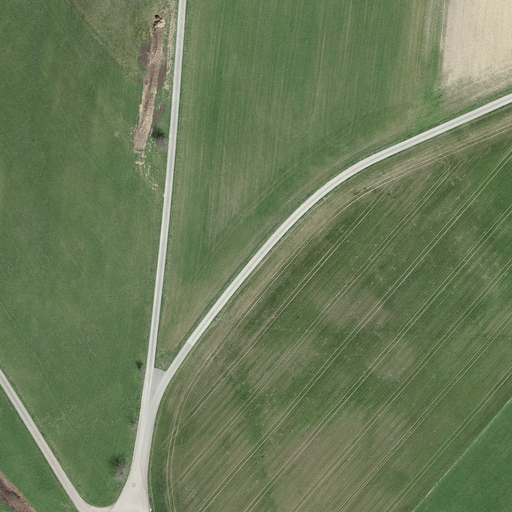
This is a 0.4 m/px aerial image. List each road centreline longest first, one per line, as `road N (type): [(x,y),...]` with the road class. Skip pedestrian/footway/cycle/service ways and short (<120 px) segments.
road 1 (track): [(511,98),(375,157),(304,206),(150,397),(134,489),(141,511)]
road 2 (track): [(182,0),(150,397)]
road 3 (track): [(88,511),(0,375)]
